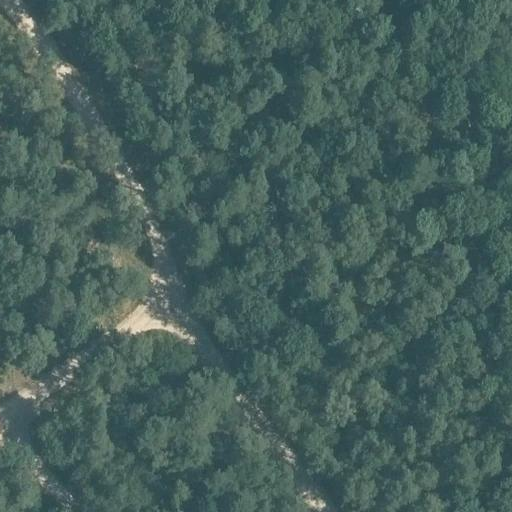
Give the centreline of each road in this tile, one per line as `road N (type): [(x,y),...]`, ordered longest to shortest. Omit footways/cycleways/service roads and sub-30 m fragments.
road 1 (track): [(9,0),(144,211),(191,331),(324,511)]
road 2 (track): [(0,418),(172,298)]
